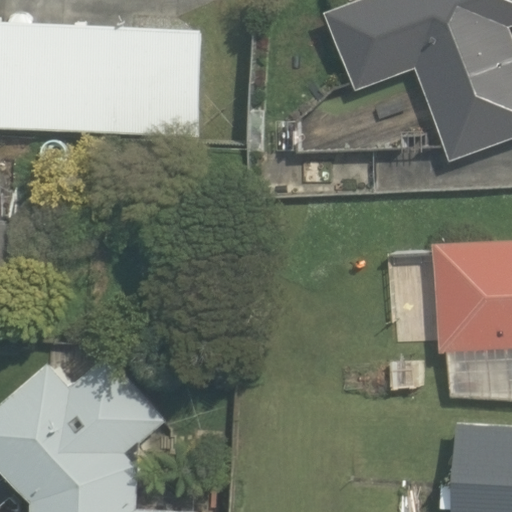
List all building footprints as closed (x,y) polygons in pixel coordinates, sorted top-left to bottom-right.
[(424,65),(463,155),(511,133),(511,0),(370,0),(348,10),(380,84),(424,65)] [(0,8),(0,119),(217,130),(222,19),(0,8)] [(17,314),(18,266),(21,150),(0,148),(0,313),(8,314),(17,314)] [(511,243),(454,245),(456,341),(511,339),(511,243)] [(48,511),(218,511),(219,503),(153,500),(156,453),(137,442),(179,413),(125,345),(107,344),(107,353),(55,351),(55,355),(0,419),(0,434),(49,488),(48,511)] [(511,511),(511,410),(476,407),(466,511),(511,511)]
